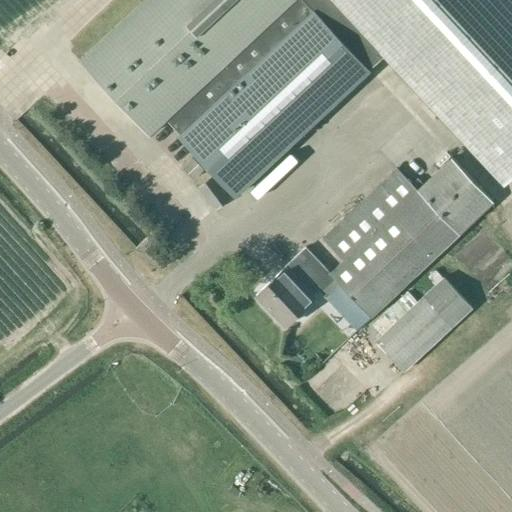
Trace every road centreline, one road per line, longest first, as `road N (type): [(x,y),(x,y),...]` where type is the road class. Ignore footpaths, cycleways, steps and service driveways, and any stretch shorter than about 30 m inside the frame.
road 1 (tertiary): [(340,511),(137,316)]
road 2 (tertiary): [(137,316),(0,153)]
road 3 (unclassified): [(0,417),(137,316)]
